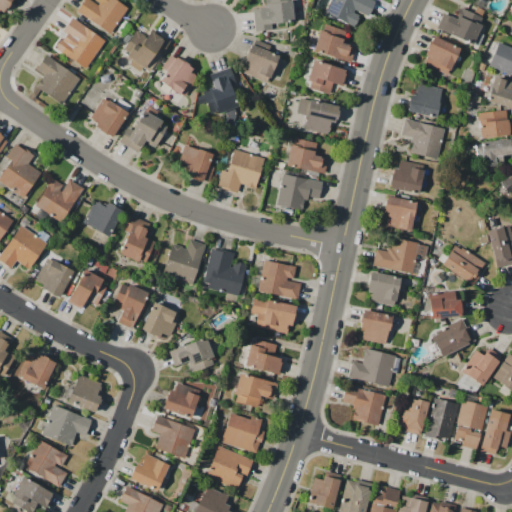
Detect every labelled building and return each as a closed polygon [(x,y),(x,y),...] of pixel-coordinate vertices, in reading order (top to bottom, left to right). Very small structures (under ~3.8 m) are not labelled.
[(0,0),(0,15),(9,0),(0,0)] [(82,0),(74,13),(109,34),(126,7),(115,0),(93,0),(91,3),(86,0),(82,0)] [(291,22),(289,0),(263,0),(264,8),(251,9),(253,31),(270,30),(270,23),(291,22)] [(374,1),(371,0),(329,0),(324,14),(353,27),(359,14),(367,17),(374,1)] [(472,44),(482,18),(459,8),(455,19),(441,14),(435,29),(472,44)] [(54,49),(83,70),(104,42),(71,18),(60,32),(64,35),(54,49)] [(344,31),(320,24),(312,52),(349,63),(353,48),(341,44),(344,31)] [(120,52),(144,68),(150,60),(154,62),(167,42),(150,31),(145,38),(134,31),(120,52)] [(457,46),(429,38),(421,66),(448,74),(457,46)] [(269,45),(250,39),(240,74),(268,83),(276,55),(266,52),(269,45)] [(487,67),(511,76),(511,49),(496,43),(487,67)] [(78,79),(44,55),(34,70),(42,75),(33,87),(59,105),(78,79)] [(160,70),(164,72),(158,83),(180,95),(194,70),(168,55),(160,70)] [(328,94),(330,83),(341,86),(344,69),(311,61),(304,89),(328,94)] [(236,107),(229,85),(233,84),(229,69),(208,75),(212,90),(195,95),(198,105),(204,103),(207,115),(236,107)] [(511,91),(508,90),(511,82),(492,76),(485,101),(511,109),(511,91)] [(406,113),(436,116),(439,88),(415,86),(414,96),(407,95),(406,113)] [(112,137),(126,113),(101,98),(86,122),(112,137)] [(337,105),(297,99),(295,114),(304,116),(302,130),(327,134),(328,122),(335,122),(337,105)] [(130,130),(125,127),(117,143),(137,153),(143,142),(154,148),(166,125),(141,111),(130,130)] [(478,138),(507,137),(506,111),(477,112),(478,138)] [(443,128),(403,120),(399,135),(412,138),(408,154),(436,160),(443,128)] [(315,142),(290,138),(285,167),(323,173),(325,158),(313,156),(315,142)] [(501,156),(510,155),(509,141),(474,142),(475,165),(501,164),(501,156)] [(26,165),(32,156),(13,144),(4,157),(10,161),(0,176),(0,184),(22,198),(38,172),(26,165)] [(210,153),(181,147),(177,168),(190,170),(188,177),(204,181),(210,153)] [(262,158),(231,150),(226,172),(220,170),(216,187),(236,192),(238,185),(254,189),(262,158)] [(423,165),(398,160),(396,169),(391,167),(387,187),(417,193),(423,165)] [(511,200),(511,171),(497,182),(510,202),(511,200)] [(321,181),(279,175),(275,206),(302,210),(304,197),(318,199),(321,181)] [(61,223),(81,188),(66,179),(62,186),(50,179),(33,207),(61,223)] [(413,201),(384,198),(381,227),(409,230),(413,201)] [(120,209),(105,204),(104,206),(91,201),(81,226),(109,236),(120,209)] [(0,238),(12,222),(0,213),(0,238)] [(117,253),(143,265),(153,242),(142,237),(148,224),(128,215),(122,231),(126,233),(117,253)] [(495,268),(511,263),(511,233),(509,224),(484,231),(495,268)] [(45,243),(18,226),(0,253),(0,262),(9,269),(14,261),(28,270),(45,243)] [(371,267),(413,274),(416,256),(424,257),(426,245),(390,239),(388,251),(374,249),(371,267)] [(185,248),(169,244),(161,275),(192,284),(203,244),(187,240),(185,248)] [(483,261),(451,246),(440,268),(472,284),(483,261)] [(237,296),(244,266),(229,262),(231,253),(209,248),(200,288),(237,296)] [(57,297),(72,272),(46,257),(31,282),(57,297)] [(294,266),(261,261),(256,293),(296,299),(299,282),(292,281),(294,266)] [(65,302),(79,309),(83,301),(98,308),(107,290),(99,286),(102,280),(82,270),(65,302)] [(397,277),(368,273),(365,293),(369,293),(368,303),(394,306),(397,277)] [(146,293),(120,282),(111,305),(121,309),(115,323),(131,329),(146,293)] [(459,317),(459,299),(453,299),(453,293),(427,294),(428,318),(459,317)] [(294,306),(251,298),(248,314),(255,315),(253,326),(285,332),(286,326),(290,326),(294,306)] [(138,330),(166,342),(178,315),(151,302),(138,330)] [(356,339),(384,345),(390,316),(362,311),(356,339)] [(438,357),(472,344),(463,321),(429,334),(438,357)] [(7,343),(0,338),(0,337),(2,334),(0,333),(0,378),(13,357),(3,351),(7,343)] [(167,351),(173,367),(186,362),(190,373),(213,365),(204,338),(167,351)] [(277,374),(280,359),(272,357),(274,349),(248,343),(242,366),(277,374)] [(394,357),(363,348),(359,363),(351,361),(346,377),(386,388),(394,357)] [(473,350),(459,372),(480,386),(500,357),(486,348),(481,356),(473,350)] [(26,354),(15,378),(42,389),(54,363),(35,354),(34,358),(26,354)] [(511,358),(506,355),(492,381),(511,391),(511,358)] [(277,385),(239,374),(231,401),(256,408),(259,397),(272,400),(277,385)] [(94,412),(99,397),(96,396),(100,382),(75,375),(67,404),(94,412)] [(162,408),(197,421),(202,409),(193,405),(198,391),(172,381),(162,408)] [(376,426),(384,396),(344,386),(340,402),(353,406),(349,420),(376,426)] [(403,431),(418,435),(427,402),(404,397),(396,426),(404,428),(403,431)] [(425,437),(447,442),(455,404),(433,399),(425,437)] [(452,444),(477,448),(483,405),(458,401),(452,444)] [(70,447),(75,433),(84,436),(90,420),(50,406),(39,436),(70,447)] [(478,451),(494,454),(495,447),(505,449),(511,417),(511,415),(487,410),(478,451)] [(256,453),(261,431),(258,430),(260,421),(227,413),(219,444),(256,453)] [(193,429),(154,416),(149,432),(157,434),(153,449),(183,459),(193,429)] [(22,469),(59,486),(65,472),(60,469),(66,455),(35,441),(22,469)] [(251,460),(215,446),(204,477),(236,489),(241,475),(245,477),(251,460)] [(127,481),(157,490),(166,463),(142,456),(140,465),(133,463),(127,481)] [(312,478),(306,504),(331,509),(339,475),(323,471),(321,480),(312,478)] [(53,492),(17,477),(6,503),(28,511),(32,511),(35,505),(46,509),(53,492)] [(362,511),(370,485),(346,478),(337,511),(362,511)] [(392,511),(397,490),(374,486),(369,511),(392,511)] [(117,501),(126,505),(122,511),(156,511),(161,503),(124,487),(117,501)] [(226,495),(204,488),(198,505),(191,502),(187,511),(230,511),(231,510),(222,507),(226,495)] [(422,511),(426,498),(411,494),(410,498),(401,496),(396,511),(422,511)] [(451,511),(453,505),(429,501),(427,511),(451,511)]
